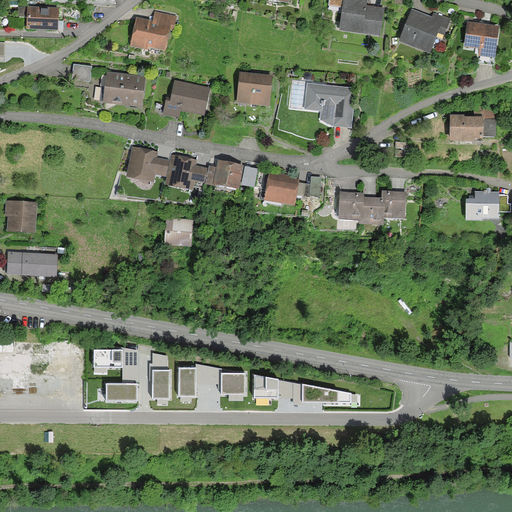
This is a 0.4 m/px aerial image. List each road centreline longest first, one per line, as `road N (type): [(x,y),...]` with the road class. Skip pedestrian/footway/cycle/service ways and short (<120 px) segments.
road 1 (unclassified): [(432,377),(417,405),(378,418),(0,415)]
road 2 (tertiary): [(0,303),(432,377)]
road 3 (residential): [(321,169),(97,123),(0,116)]
road 4 (residential): [(321,169),(325,158),(410,108),(511,71)]
road 5 (residential): [(511,187),(438,173),(321,169)]
road 6 (residential): [(135,0),(64,51),(0,82)]
